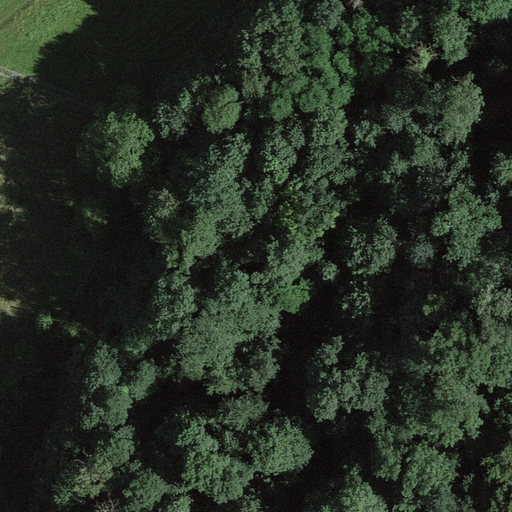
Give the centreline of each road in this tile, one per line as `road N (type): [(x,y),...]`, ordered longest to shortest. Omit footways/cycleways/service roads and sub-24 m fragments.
road 1 (track): [(207,511),(281,367),(325,195),(511,11)]
road 2 (track): [(0,70),(172,136)]
